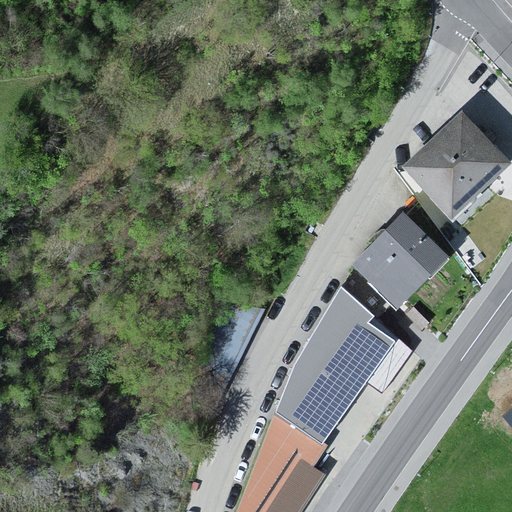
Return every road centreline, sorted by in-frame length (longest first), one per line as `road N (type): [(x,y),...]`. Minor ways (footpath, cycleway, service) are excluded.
road 1 (residential): [(199,511),(239,411),(328,243),(474,3)]
road 2 (primary): [(354,511),(511,294)]
